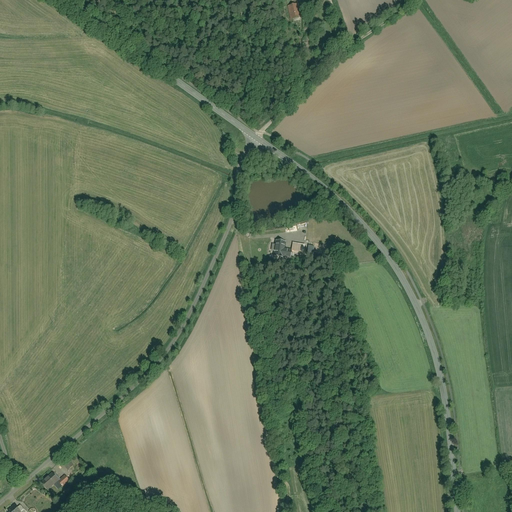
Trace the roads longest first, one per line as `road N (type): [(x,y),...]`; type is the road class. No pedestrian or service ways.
road 1 (tertiary): [(457,511),(445,397),(406,285),(351,211),(257,138)]
road 2 (residential): [(17,488),(168,350),(222,244),(238,174),(257,138)]
road 3 (tertiary): [(257,138),(63,0)]
